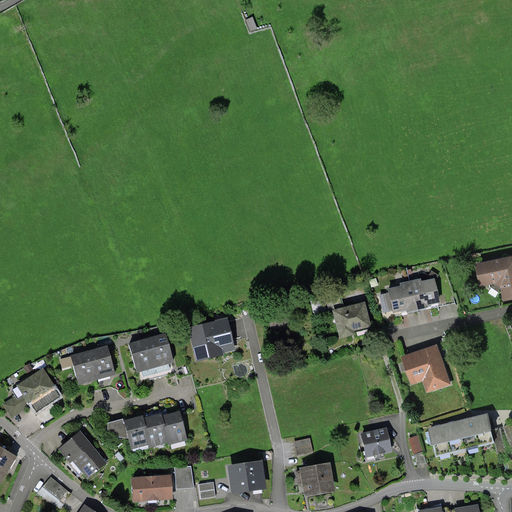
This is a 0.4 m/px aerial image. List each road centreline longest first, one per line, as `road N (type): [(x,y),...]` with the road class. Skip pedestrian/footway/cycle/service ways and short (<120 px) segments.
road 1 (residential): [(277,511),(277,449),(244,305)]
road 2 (residential): [(412,485),(390,368),(367,301)]
road 3 (residential): [(29,447),(66,419),(187,389)]
road 4 (residential): [(511,311),(390,337)]
